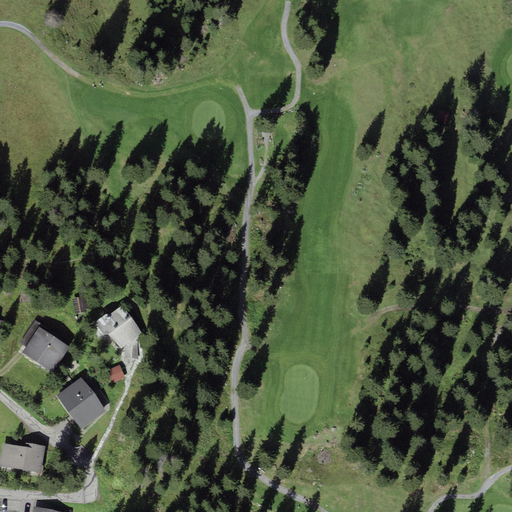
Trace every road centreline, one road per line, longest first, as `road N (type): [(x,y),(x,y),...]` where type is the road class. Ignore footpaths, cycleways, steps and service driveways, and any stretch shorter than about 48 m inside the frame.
road 1 (track): [(237,83),(252,180),(245,331),(232,388),(235,443),(243,465),(322,511)]
road 2 (track): [(0,21),(29,31),(97,91),(136,98),(299,82)]
road 3 (residential): [(0,394),(92,475),(87,495),(77,499),(0,493)]
road 4 (track): [(287,10),(283,36),(298,66),(296,98),(281,110),(247,112)]
